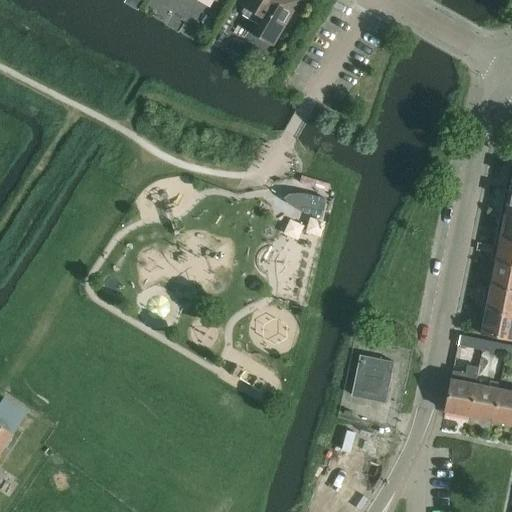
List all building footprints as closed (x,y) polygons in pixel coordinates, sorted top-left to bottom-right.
[(244,0),(241,6),(245,8),(241,15),(255,23),(261,27),(256,36),(273,46),(286,24),(299,2),(296,0),(244,0)] [(289,196),(288,203),(296,208),(304,212),(323,217),(326,200),(312,197),(312,196),(308,195),(308,196),(299,195),(289,196)] [(502,217),(499,228),(501,230),(503,230),(501,239),(511,241),(511,216),(506,216),(506,217),(504,216),(502,217)] [(497,242),(495,251),(496,253),(499,254),(497,263),(511,265),(511,241),(501,239),(501,241),(499,240),(497,242)] [(511,265),(497,263),(492,286),(511,290),(511,265)] [(487,288),(485,299),(487,301),(489,301),(487,310),(511,314),(511,290),(492,286),(492,287),(490,287),(487,288)] [(511,314),(487,310),(483,334),(511,340),(511,314)] [(460,336),(458,346),(483,351),(485,341),(460,336)] [(485,341),(483,351),(507,356),(509,345),(485,341)] [(361,367),(355,397),(386,403),(392,373),(393,374),(395,363),(361,356),(359,367),(361,367)] [(452,380),(445,412),(470,417),(476,385),(479,370),(464,367),(463,375),(453,373),(452,380)] [(476,385),(470,417),(493,422),(500,390),(498,389),(499,384),(491,382),(490,388),(476,385)] [(511,392),(500,390),(493,422),(511,425),(511,392)] [(0,404),(0,454),(12,436),(27,414),(4,398),(0,404)]
